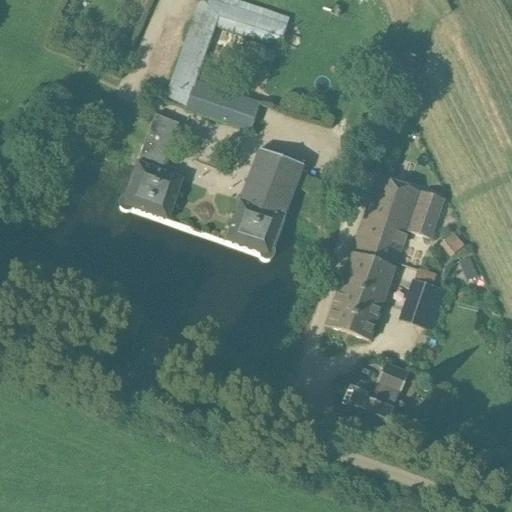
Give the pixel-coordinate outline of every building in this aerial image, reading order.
[(286,27),(202,0),(199,0),(165,104),(251,133),(259,106),(196,85),(214,28),(278,50),(286,27)] [(176,124),(154,117),(137,165),(135,164),(125,194),(124,198),(122,199),(120,201),(119,202),(118,203),(118,205),(118,206),(118,208),(118,209),(119,210),(120,212),(121,212),(122,213),(123,213),(125,214),(126,214),(128,214),(129,213),(130,213),(131,212),(132,211),(134,212),(166,223),(181,181),(159,173),(176,124)] [(258,150),(239,202),(283,219),(302,167),(258,150)] [(442,201),(377,179),(325,328),(368,343),(406,233),(429,241),(442,201)] [(239,202),(223,244),(254,256),(258,257),(258,259),(259,261),(260,262),(261,263),(264,264),(266,264),(268,264),(269,263),(270,262),(272,261),(273,259),(273,258),(273,256),(273,255),(273,254),(273,252),(271,251),(283,219),(239,202)] [(444,240),(451,253),(461,248),(454,235),(444,240)] [(461,281),(476,276),(470,257),(455,262),(461,281)] [(435,277),(418,271),(414,283),(411,282),(397,321),(430,332),(444,293),(431,289),(435,277)] [(418,380),(384,365),(376,383),(385,387),(377,405),(365,400),(367,395),(349,387),(341,406),(346,408),(341,420),(381,437),(392,411),(391,411),(399,392),(400,393),(404,382),(415,387),(418,380)] [(392,434),(388,438),(388,443),(393,448),(398,448),(402,443),(402,437),(397,433),(392,434)]
